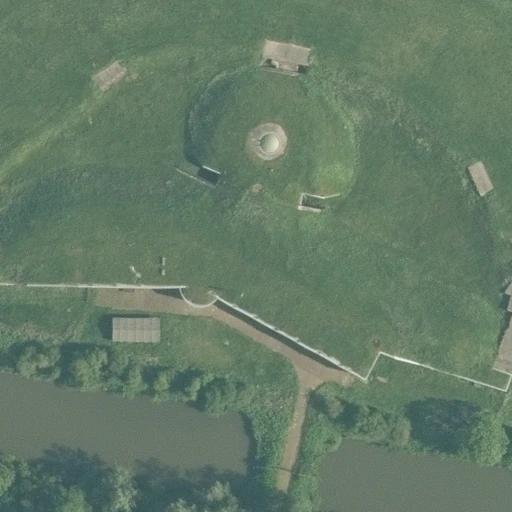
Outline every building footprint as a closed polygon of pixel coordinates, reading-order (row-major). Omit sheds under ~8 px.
[(311,49),(266,41),(265,44),(265,45),(261,65),(261,69),(306,77),(307,72),(310,59),(310,58),(311,49)] [(117,60),(92,78),(94,81),(95,82),(101,90),(103,94),(128,75),(125,71),(121,64),(120,64),(117,60)] [(265,123),(262,124),(258,126),(255,128),(252,131),(250,134),(249,138),(248,142),(249,146),(250,150),(251,154),(254,157),(257,159),(260,161),(264,163),(268,163),(272,163),(276,162),(279,160),(282,158),(285,155),(287,151),(288,148),(289,144),(289,140),(288,136),(286,132),(284,129),(281,127),(277,124),(273,123),(269,123),(265,123)] [(493,191),(481,163),(477,164),(475,165),(469,168),(464,170),(476,198),(488,193),(490,192),(493,191)] [(154,253),(46,251),(45,268),(29,267),(0,266),(0,284),(180,288),(182,297),(186,302),(190,305),(196,307),(203,308),(208,307),(215,305),(219,299),(368,382),(382,357),(506,392),(511,374),(511,281),(509,284),(506,287),(503,291),(501,295),(500,300),(500,305),(501,309),(503,314),(505,318),(508,321),(507,327),(492,371),(464,362),(372,335),(354,367),(154,253)] [(98,351),(158,365),(167,325),(108,310),(98,351)]
